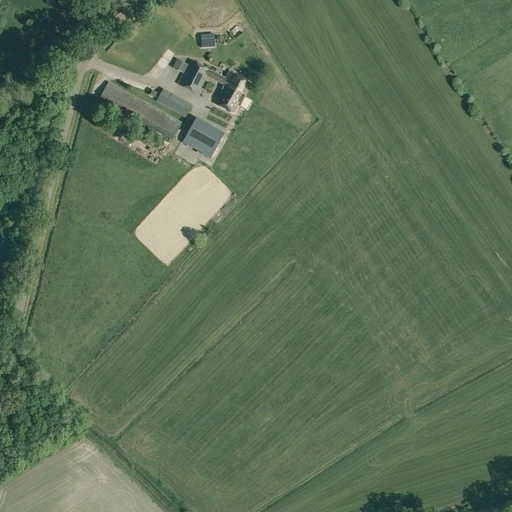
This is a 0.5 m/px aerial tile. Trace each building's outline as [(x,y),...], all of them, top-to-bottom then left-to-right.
[(224,84),(244,95),(251,83),(229,70),(225,78),(210,70),(191,60),(178,84),(197,94),(207,75),(224,85),(224,84)] [(99,99),(172,139),(181,123),(108,83),(99,99)] [(214,102),(234,113),(244,95),(224,84),(224,85),(214,102)] [(156,101),(184,117),(191,104),(163,89),(156,101)] [(181,142),(210,157),(224,133),(195,117),(181,142)]
